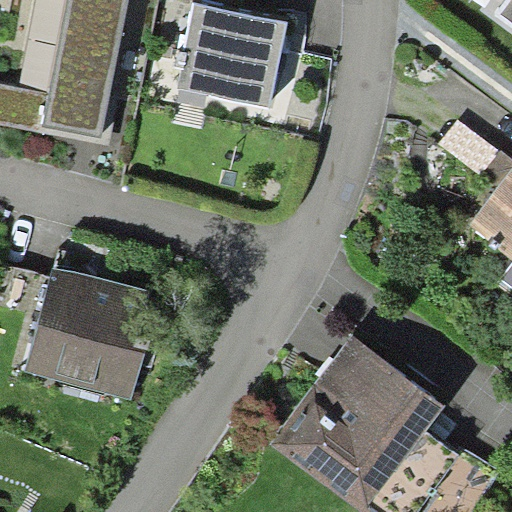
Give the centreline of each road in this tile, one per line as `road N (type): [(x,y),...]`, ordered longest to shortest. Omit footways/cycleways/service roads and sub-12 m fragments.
road 1 (residential): [(303,266),(0,187)]
road 2 (residential): [(129,511),(303,266)]
road 3 (residential): [(303,266),(373,53),(373,0)]
